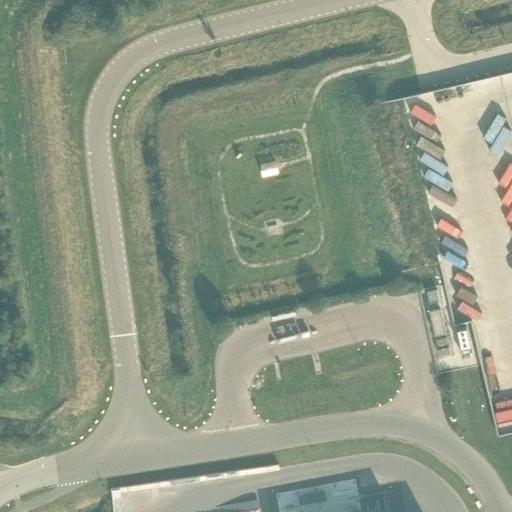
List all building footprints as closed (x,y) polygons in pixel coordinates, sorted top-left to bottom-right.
[(440,210),(433,212),(450,280),(462,277),(460,267),(464,266),(462,257),(463,256),(454,219),(443,222),(440,210)] [(510,312),(511,311),(511,259),(508,259),(504,304),(500,304),(492,307),(492,311),(483,291),(438,287),(476,300),(467,305),(477,326),(486,327),(487,315),(505,316),(504,330),(511,312),(510,312)] [(437,288),(427,290),(429,301),(439,299),(437,288)] [(445,336),(441,311),(431,313),(435,338),(445,336)] [(511,398),(511,348),(511,344),(505,345),(504,335),(485,338),(484,332),(482,333),(492,402),(511,398)]
